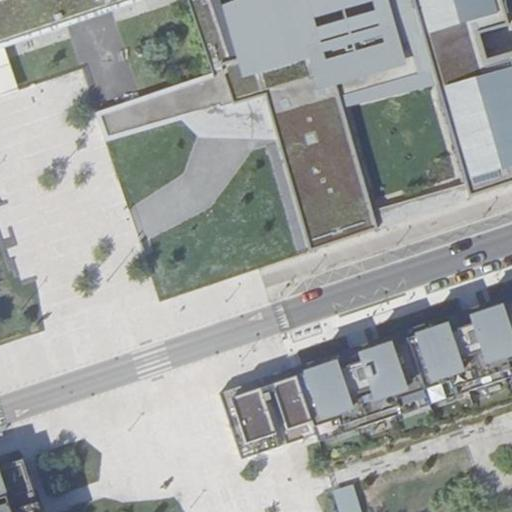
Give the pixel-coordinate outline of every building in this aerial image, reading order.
[(0,0),(0,63),(164,8),(160,0),(0,0)] [(417,0),(227,0),(255,95),(302,248),(382,223),(341,98),(438,71),(417,0)] [(511,30),(503,0),(417,0),(438,71),(473,194),(511,179),(511,30)] [(219,393),(242,460),(281,447),(265,400),(271,398),(287,445),(317,435),(355,422),(358,429),(395,417),(393,410),(466,385),(469,393),(506,381),(504,373),(511,370),(511,294),(473,308),(319,360),(219,393)] [(466,385),(393,410),(395,417),(469,393),(466,385)] [(355,422),(317,435),(319,442),(358,429),(355,422)] [(0,467),(0,511),(39,511),(22,460),(0,467)] [(337,489),(339,511),(361,511),(358,486),(337,489)]
